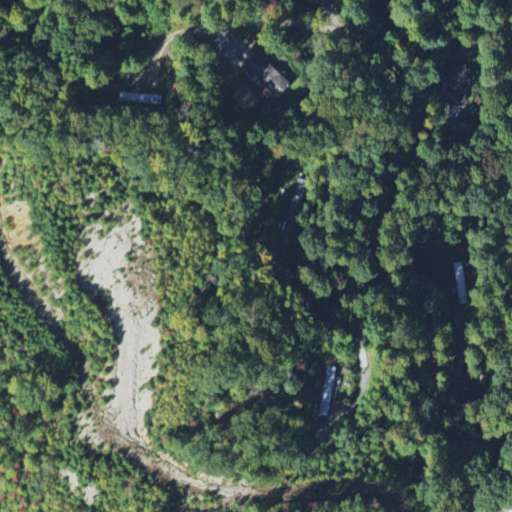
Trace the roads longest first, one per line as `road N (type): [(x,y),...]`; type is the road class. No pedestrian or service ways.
road 1 (residential): [(511,422),(472,459),(442,441),(421,328),(410,306),(372,271),(372,230),(418,131),(414,95),(351,39),(178,27)]
road 2 (residential): [(410,511),(396,492),(366,480),(225,495),(121,439),(89,404),(69,342),(27,302),(0,253)]
road 3 (residential): [(132,442),(132,324),(90,256),(114,193)]
